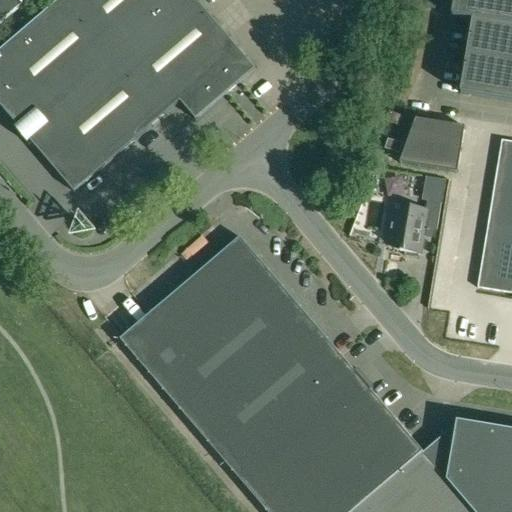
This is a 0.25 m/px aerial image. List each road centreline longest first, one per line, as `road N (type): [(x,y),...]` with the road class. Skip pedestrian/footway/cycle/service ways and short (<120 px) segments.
road 1 (unclassified): [(511,375),(450,366),(418,349),(251,149)]
road 2 (unclassified): [(251,149),(107,270),(92,273),(58,265),(0,196)]
road 3 (unclassified): [(251,149),(328,85),(365,0)]
